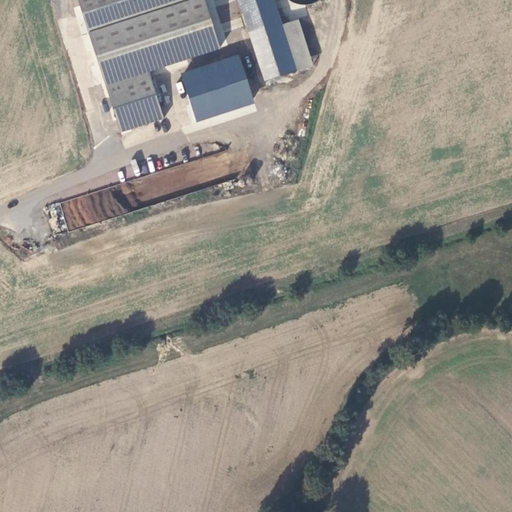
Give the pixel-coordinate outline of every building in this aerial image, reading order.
[(77,0),(121,132),(164,118),(149,70),(220,47),(204,0),(77,0)] [(273,0),(238,0),(265,81),(296,70),(273,0)] [(252,98),(240,60),(182,79),(195,117),(252,98)] [(215,157),(143,174),(145,179),(162,180),(139,185),(153,186),(155,192),(163,193),(201,184),(202,161),(225,156),(225,152),(204,157),(215,157)] [(68,232),(104,221),(95,192),(59,204),(68,232)]
